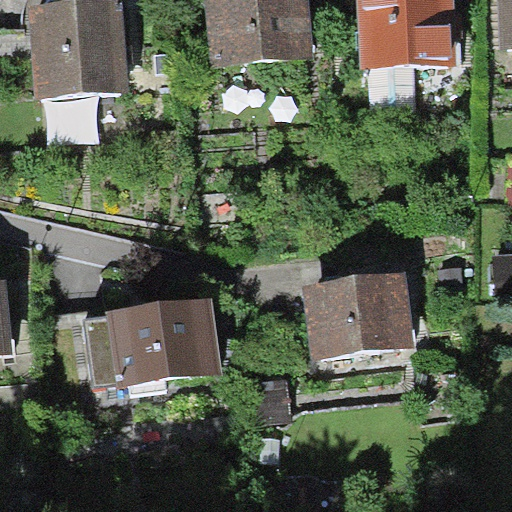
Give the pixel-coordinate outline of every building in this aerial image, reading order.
[(208,0),(216,72),(315,61),(311,29),(308,0),(208,0)] [(361,0),(364,71),(455,67),(453,31),(452,0),(361,0)] [(511,0),(501,0),(505,50),(511,49),(511,0)] [(42,96),(126,90),(124,60),(119,3),(35,9),(42,96)] [(496,309),(511,308),(511,252),(496,253),(496,309)] [(314,364),(416,350),(406,276),(304,290),(314,364)] [(0,358),(14,357),(7,286),(0,286),(0,358)] [(124,389),(222,376),(212,302),(115,316),(117,327),(90,331),(97,386),(123,383),(124,389)]
